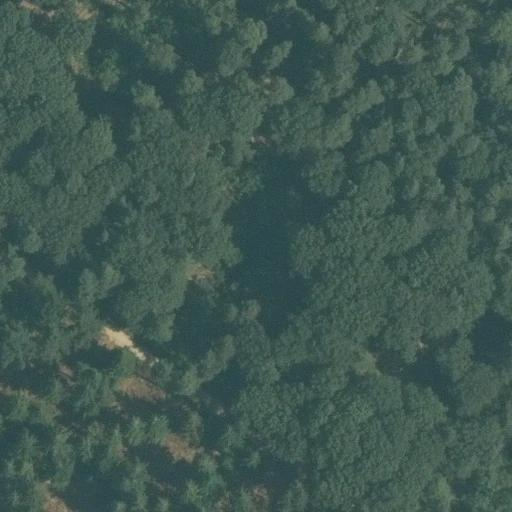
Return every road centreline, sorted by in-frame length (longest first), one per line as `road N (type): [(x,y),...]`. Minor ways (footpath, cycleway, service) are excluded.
road 1 (track): [(511,125),(0,146)]
road 2 (track): [(0,253),(363,511)]
